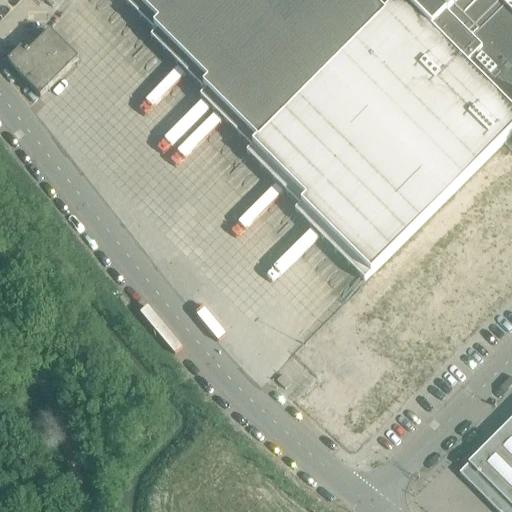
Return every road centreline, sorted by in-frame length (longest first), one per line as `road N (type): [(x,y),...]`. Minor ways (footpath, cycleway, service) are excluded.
road 1 (unclassified): [(381,505),(218,375),(0,112)]
road 2 (track): [(0,293),(90,511)]
road 3 (unclassified): [(381,505),(511,371)]
